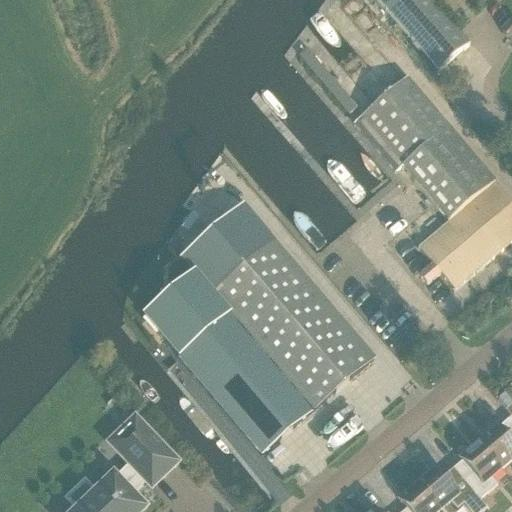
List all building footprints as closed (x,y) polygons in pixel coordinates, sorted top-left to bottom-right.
[(374,0),(385,12),(437,75),(468,48),(433,7),(441,0),(445,0),(446,0),(374,0)] [(511,207),(494,186),(406,83),(360,121),(432,207),(447,225),(417,251),(432,268),(418,278),(427,289),(441,278),(454,294),(511,244),(511,207)] [(470,112),(462,118),(470,127),(477,121),(470,112)] [(179,264),(192,279),(310,417),(373,364),(241,210),(179,264)] [(310,417),(192,279),(147,316),(161,333),(157,336),(261,458),(310,417)] [(496,429),(478,445),(501,472),(511,463),(511,422),(510,420),(498,431),(496,429)] [(140,511),(133,504),(149,488),(150,489),(174,466),(134,424),(110,447),(137,475),(121,491),(112,482),(94,499),(83,488),(68,503),(77,511),(140,511)] [(474,497),(479,503),(496,488),(490,481),(501,472),(478,445),(459,460),(473,477),(463,485),(474,497)] [(485,511),(479,503),(474,497),(463,485),(458,478),(449,486),(435,470),(416,486),(438,511),(440,511),(450,504),(456,511),(462,507),(466,511),(485,511)] [(438,511),(416,486),(398,502),(405,511),(438,511)]
